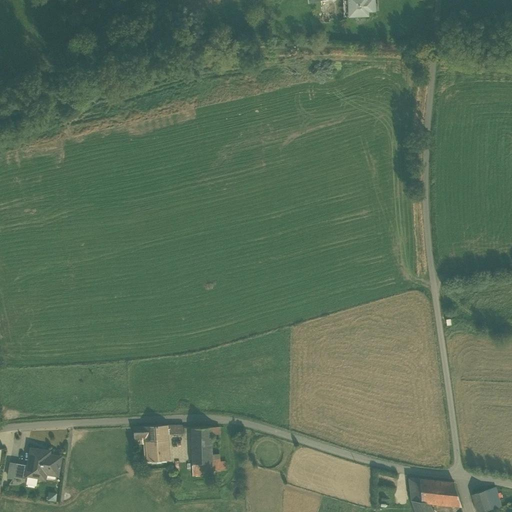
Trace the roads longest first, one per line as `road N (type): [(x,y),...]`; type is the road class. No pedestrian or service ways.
road 1 (unclassified): [(458,476),(427,187),(439,0)]
road 2 (unclassified): [(0,428),(228,418),(378,464),(458,476)]
